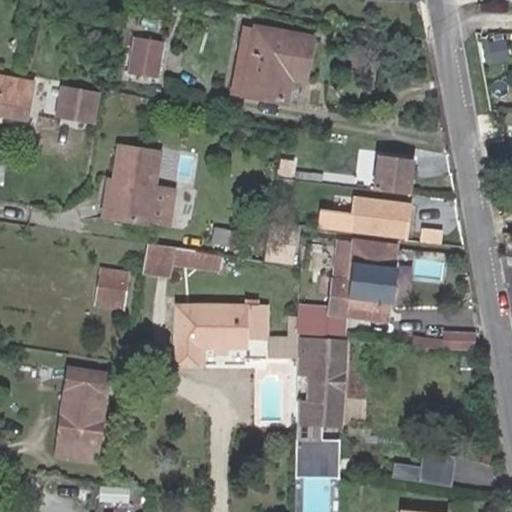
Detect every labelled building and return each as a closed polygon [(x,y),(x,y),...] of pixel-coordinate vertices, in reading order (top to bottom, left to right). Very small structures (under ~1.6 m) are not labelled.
[(244,90),(255,26),(246,24),(235,88),(244,90)] [(306,65),(311,37),(255,26),(244,90),(287,97),(290,72),(292,62),(306,65)] [(134,36),(127,69),(159,75),(165,42),(134,36)] [(305,75),(306,65),(292,62),(290,72),(305,75)] [(0,115),(26,119),(32,82),(0,76),(0,115)] [(96,94),(63,88),(57,116),(90,122),(96,94)] [(120,147),(106,217),(147,225),(160,155),(120,147)] [(376,155),(372,189),(407,193),(411,158),(376,155)] [(411,204),(371,200),(367,235),(407,239),(411,204)] [(261,250),(262,238),(214,230),(212,243),(261,250)] [(282,241),(271,242),(271,258),(282,258),(282,241)] [(297,241),(282,241),(282,258),(282,260),(297,260),(297,241)] [(356,245),(335,242),(331,278),(335,279),(334,282),(350,284),(356,245)] [(386,324),(394,250),(356,245),(350,284),(334,282),(335,279),(316,276),(314,294),(326,296),(324,310),(296,308),(296,327),(326,332),(328,316),(386,324)] [(173,250),(147,246),(143,272),(169,276),(171,265),(173,250)] [(173,250),(171,265),(217,272),(220,258),(184,252),(173,250)] [(99,278),(126,282),(127,275),(101,269),(99,278)] [(97,297),(123,301),(126,282),(99,278),(97,297)] [(122,310),(123,301),(97,297),(95,305),(122,310)] [(193,347),(202,347),(241,347),(242,345),(278,344),(277,312),(242,312),(242,309),(176,308),(175,367),(191,366),(193,347)] [(300,342),(300,360),(309,361),(308,403),(299,403),(295,403),(294,473),(339,474),(340,425),(342,345),(300,342)] [(278,344),(268,345),(268,355),(287,356),(287,345),(278,344)] [(203,365),(202,347),(193,347),(191,366),(203,365)] [(309,361),(300,360),(299,403),(308,403),(309,361)] [(67,370),(54,455),(92,462),(106,376),(67,370)] [(414,477),(452,481),(455,454),(417,450),(414,477)] [(298,511),(336,511),(337,474),(299,474),(298,511)]
